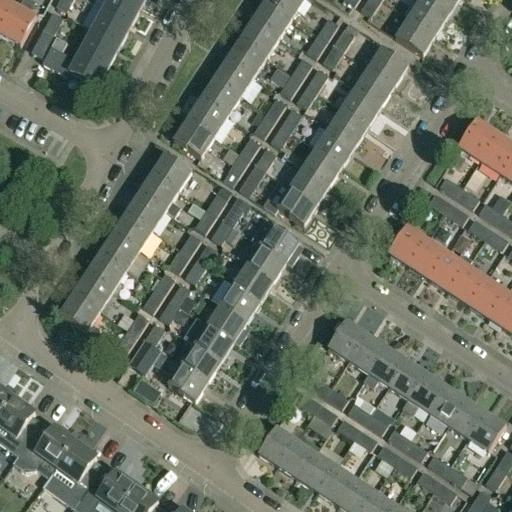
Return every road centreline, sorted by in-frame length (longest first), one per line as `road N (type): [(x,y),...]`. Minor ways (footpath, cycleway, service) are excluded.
road 1 (residential): [(469,71),(336,271)]
road 2 (residential): [(205,468),(31,348),(22,323)]
road 3 (residential): [(336,271),(205,468)]
road 4 (residential): [(336,271),(511,381)]
road 5 (residential): [(111,154),(195,0)]
road 6 (residential): [(111,154),(0,89)]
road 7 (residential): [(50,263),(111,154)]
